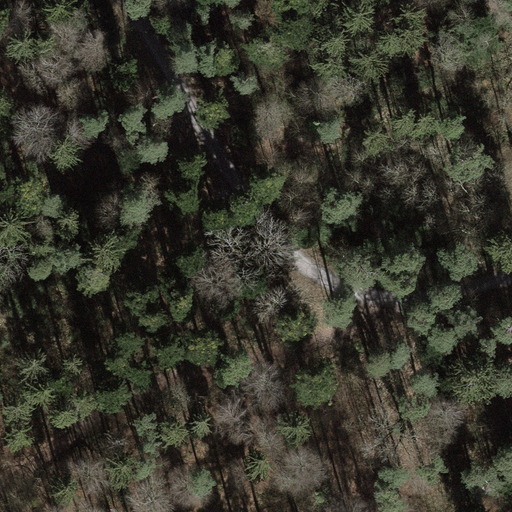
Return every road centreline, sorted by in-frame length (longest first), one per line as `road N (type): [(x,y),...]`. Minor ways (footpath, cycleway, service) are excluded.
road 1 (track): [(125,0),(244,201),(310,273),(350,291),(418,301),(511,276)]
road 2 (track): [(437,299),(171,379),(0,482)]
